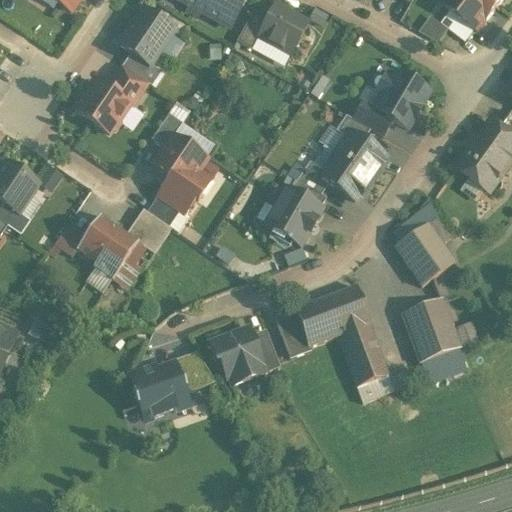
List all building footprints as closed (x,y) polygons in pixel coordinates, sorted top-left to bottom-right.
[(48,0),(70,14),(79,0),(48,0)] [(186,0),(184,5),(195,11),(201,0),(186,0)] [(201,0),(195,11),(206,17),(215,0),(201,0)] [(215,0),(206,17),(230,30),(246,0),(215,0)] [(496,11),(481,0),(447,0),(442,7),(451,14),(475,32),(477,34),(485,24),(486,24),(496,11)] [(481,0),(496,11),(504,0),(481,0)] [(267,21),(257,39),(258,40),(291,58),(308,26),(285,14),(286,12),(275,6),(267,21)] [(142,12),(118,48),(130,56),(150,69),(151,68),(174,34),(142,12)] [(253,13),(236,44),(251,53),(258,40),(257,39),(267,21),(253,13)] [(475,32),(451,14),(441,27),(465,45),(475,32)] [(150,69),(130,56),(121,69),(148,87),(151,89),(161,74),(151,68),(150,69)] [(148,87),(121,69),(106,91),(129,107),(129,108),(132,110),(148,87)] [(395,76),(390,85),(383,81),(375,94),(382,98),(374,112),(374,113),(392,124),(407,132),(428,96),(395,76)] [(106,91),(94,83),(74,113),(109,137),(111,134),(115,133),(120,126),(119,122),(129,108),(129,107),(106,91)] [(374,112),(363,105),(353,123),(369,134),(382,141),(392,124),(374,113),(374,112)] [(175,106),(168,117),(182,127),(189,116),(175,106)] [(168,117),(151,143),(163,152),(172,138),(173,139),(182,127),(168,117)] [(511,117),(502,132),(511,139),(511,117)] [(353,123),(345,119),(335,134),(345,141),(349,135),(362,144),(369,134),(353,123)] [(492,125),(458,172),(490,196),(511,165),(511,139),(502,132),(492,125)] [(362,144),(349,135),(345,141),(334,157),(372,184),(378,174),(378,171),(385,160),(362,144)] [(173,139),(172,138),(163,152),(152,168),(164,177),(165,181),(198,175),(207,162),(173,139)] [(334,157),(323,149),(322,151),(323,152),(313,168),(309,166),(305,171),(328,187),(354,205),(361,194),(365,194),(372,184),(334,157)] [(6,166),(0,174),(0,204),(9,211),(17,216),(18,216),(37,187),(6,166)] [(328,187),(305,171),(296,184),(320,199),(328,187)] [(198,175),(165,181),(166,186),(157,199),(180,214),(184,217),(195,202),(198,204),(211,185),(198,175)] [(296,184),(294,184),(288,194),(320,212),(326,202),(320,199),(296,184)] [(288,194),(287,193),(265,229),(299,249),(307,236),(309,237),(316,225),(314,224),(320,212),(288,194)] [(180,214),(157,199),(146,215),(168,230),(180,214)] [(9,211),(0,204),(0,223),(0,224),(9,211)] [(17,216),(9,211),(0,224),(14,233),(23,220),(18,216),(17,216)] [(146,215),(143,213),(126,237),(138,246),(137,246),(153,257),(171,232),(168,230),(146,215)] [(126,237),(100,220),(101,219),(99,219),(75,254),(76,255),(77,254),(95,267),(93,271),(94,272),(111,283),(110,283),(112,284),(137,246),(138,246),(126,237)] [(0,223),(0,238),(7,229),(20,238),(20,237),(14,233),(0,224),(0,223)] [(426,229),(394,251),(421,290),(453,269),(426,229)] [(354,291),(294,314),(294,315),(307,352),(309,351),(338,340),(367,329),(369,328),(354,291)] [(441,306),(403,321),(425,376),(463,360),(441,306)] [(307,352),(294,315),(274,324),(289,362),(311,354),(309,351),(307,352)] [(367,329),(338,340),(349,366),(377,355),(367,329)] [(248,331),(209,346),(216,365),(220,363),(227,382),(229,381),(231,389),(265,376),(259,361),(251,339),(248,331)] [(265,333),(251,339),(259,361),(273,356),(265,333)] [(0,368),(13,340),(0,334),(0,368)] [(196,355),(175,363),(172,368),(173,368),(177,379),(181,378),(186,392),(182,394),(183,397),(215,386),(196,355)] [(273,356),(259,361),(265,376),(280,370),(278,366),(274,355),(273,356)] [(377,355),(349,366),(358,390),(387,379),(377,355)] [(172,368),(153,375),(151,378),(152,380),(146,382),(144,374),(130,379),(135,394),(131,395),(136,410),(140,408),(145,423),(187,409),(183,397),(182,394),(186,392),(181,378),(177,379),(173,368),(172,368)]
